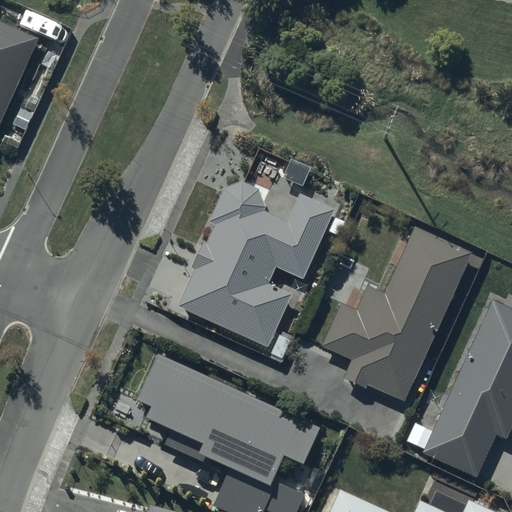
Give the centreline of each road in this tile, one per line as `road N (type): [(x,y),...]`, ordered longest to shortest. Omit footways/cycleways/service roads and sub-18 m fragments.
road 1 (residential): [(228,0),(76,309)]
road 2 (residential): [(11,279),(139,0)]
road 3 (residential): [(76,309),(0,503)]
